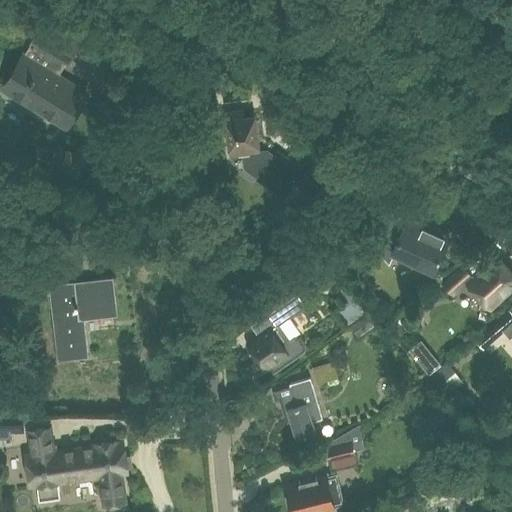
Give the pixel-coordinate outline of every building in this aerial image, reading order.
[(3,89),(66,126),(85,94),(55,75),(63,63),(66,65),(79,43),(43,21),(30,43),(31,44),(23,56),(3,89)] [(249,99),(248,85),(222,88),(223,102),(249,99)] [(225,114),(226,120),(231,156),(243,155),(246,155),(247,163),(262,174),(259,178),(287,199),(306,175),(278,153),(275,157),(266,151),(259,152),(254,116),(243,118),(242,111),(225,114)] [(80,172),(95,148),(81,140),(67,164),(80,172)] [(493,232),(498,222),(488,217),(483,227),(493,232)] [(448,237),(407,218),(391,252),(432,272),(448,237)] [(350,269),(365,256),(353,242),(337,255),(350,269)] [(488,259),(471,275),(472,276),(466,282),(491,309),(511,290),(511,267),(500,254),(491,262),(488,259)] [(462,265),(443,282),(452,293),(456,290),(466,282),(472,276),(471,275),(462,265)] [(115,315),(110,277),(73,281),(73,282),(48,285),(57,360),(88,357),(84,318),(115,315)] [(348,286),(341,290),(346,299),(353,295),(348,286)] [(335,310),(346,326),(370,308),(359,292),(335,310)] [(268,363),(273,370),(290,359),(285,351),(281,345),(289,339),(279,324),(294,314),(286,301),(266,315),(275,327),(248,345),(262,367),(268,363)] [(511,313),(509,310),(486,330),(494,339),(503,331),(509,338),(511,335),(511,313)] [(370,311),(350,325),(358,336),(378,322),(370,311)] [(317,384),(338,377),(332,360),(312,367),(317,384)] [(437,385),(454,371),(445,361),(429,375),(437,385)] [(314,430),(311,420),(322,417),(309,377),(289,383),(295,405),(287,407),(296,436),(314,430)] [(0,414),(0,437),(9,438),(9,430),(22,430),(22,414),(0,414)] [(26,426),(29,450),(25,451),(29,487),(38,486),(39,498),(59,495),(58,482),(100,477),(103,504),(127,502),(124,473),(130,473),(129,465),(132,465),(131,454),(127,454),(125,438),(55,446),(52,423),(26,426)] [(350,441),(327,446),(330,458),(354,453),(353,450),(363,447),(361,439),(351,441),(350,441)] [(325,475),(287,485),(293,511),(310,511),(332,507),(329,492),(338,490),(335,477),(326,479),(325,475)]
